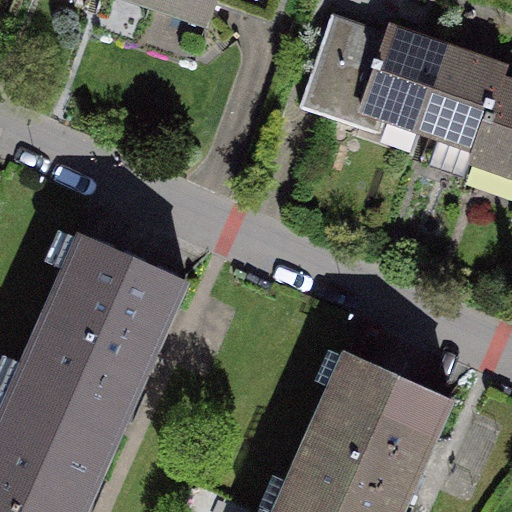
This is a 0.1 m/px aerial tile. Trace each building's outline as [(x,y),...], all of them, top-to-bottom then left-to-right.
[(207,23),(214,0),(150,0),(149,3),(207,23)] [(374,68),(319,49),(299,108),(358,129),(365,110),(419,129),(447,50),(387,29),(374,68)] [(447,50),(419,129),(475,148),(498,81),(503,69),(447,50)] [(471,160),(511,174),(511,85),(498,81),(475,148),(471,160)] [(67,242),(0,396),(0,422),(106,468),(183,292),(67,242)] [(415,511),(460,410),(338,358),(271,511),(415,511)] [(88,511),(106,468),(0,422),(0,511),(88,511)]
